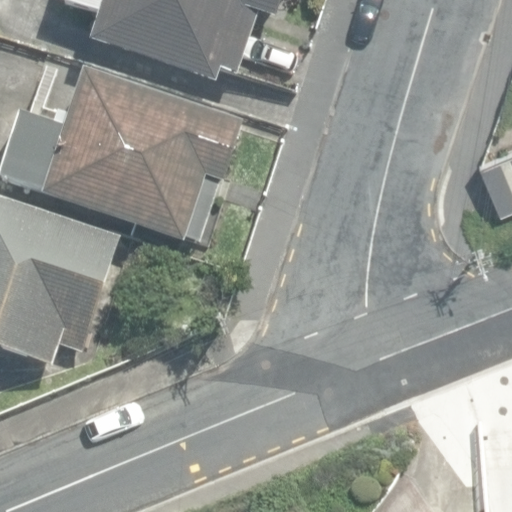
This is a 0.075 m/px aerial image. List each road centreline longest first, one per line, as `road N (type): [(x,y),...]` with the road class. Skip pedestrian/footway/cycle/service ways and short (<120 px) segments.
road 1 (residential): [(3,511),(367,358)]
road 2 (residential): [(441,0),(360,296),(367,358)]
road 3 (residential): [(367,358),(511,307)]
